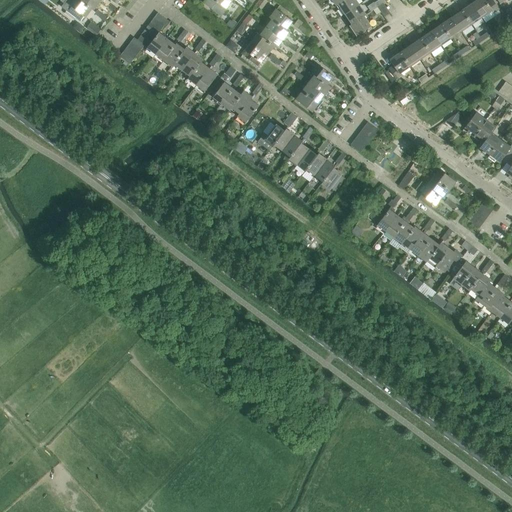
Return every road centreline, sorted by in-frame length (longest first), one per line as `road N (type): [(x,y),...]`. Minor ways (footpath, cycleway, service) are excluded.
road 1 (primary): [(511,479),(0,98)]
road 2 (residential): [(511,207),(369,100)]
